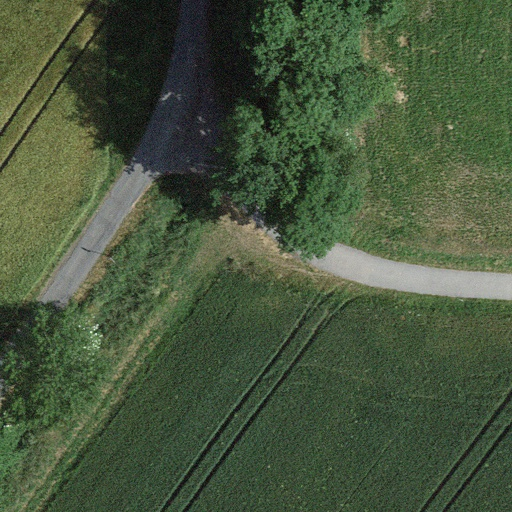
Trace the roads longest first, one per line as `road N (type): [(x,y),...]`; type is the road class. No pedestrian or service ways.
road 1 (track): [(172,113),(206,155),(308,245),(395,272),(511,282)]
road 2 (track): [(0,374),(172,113)]
